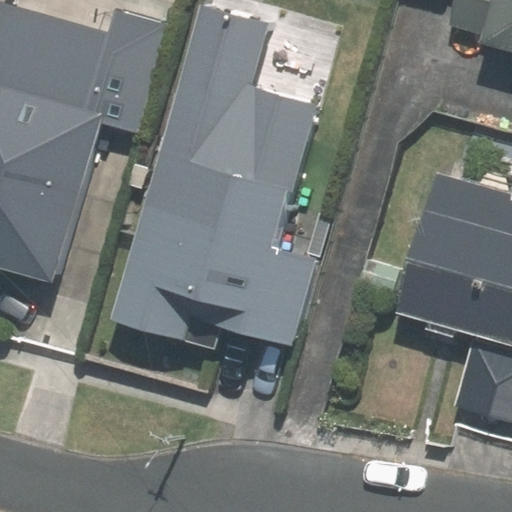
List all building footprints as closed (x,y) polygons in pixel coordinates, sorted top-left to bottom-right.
[(511,37),(511,0),(465,0),(459,22),(511,37)] [(165,27),(126,16),(120,39),(0,6),(0,255),(64,273),(107,115),(93,110),(100,85),(146,98),(165,27)] [(204,43),(132,294),(285,338),(310,250),(281,230),(312,121),(240,101),(252,57),(204,43)] [(511,191),(448,173),(410,307),(511,335),(511,191)] [(511,345),(481,336),(462,403),(511,416),(511,345)]
